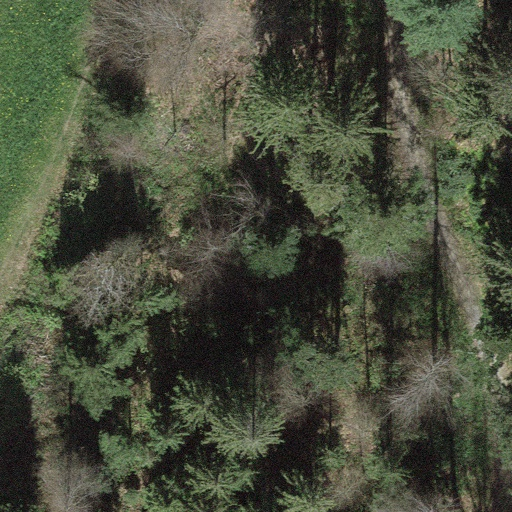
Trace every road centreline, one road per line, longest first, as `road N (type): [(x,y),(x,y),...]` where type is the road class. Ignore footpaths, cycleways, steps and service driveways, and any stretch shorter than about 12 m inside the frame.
road 1 (track): [(494,511),(494,381),(396,69),(391,0)]
road 2 (track): [(0,284),(29,236),(116,0)]
